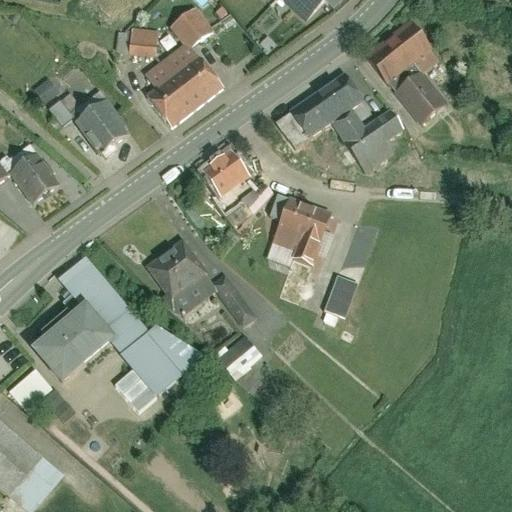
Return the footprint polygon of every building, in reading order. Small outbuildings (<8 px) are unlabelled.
[(284,0),(307,22),(328,0),(284,0)] [(148,100),(163,121),(219,80),(194,46),(216,30),(194,2),(168,21),(182,39),(138,71),(156,95),(148,100)] [(124,32),(124,54),(138,54),(138,32),(124,32)] [(430,41),(381,70),(417,133),(448,115),(431,84),(449,74),(430,41)] [(57,80),(42,89),(53,106),(68,97),(57,80)] [(351,87),(297,127),(315,152),(335,139),(363,179),(391,185),(414,159),(400,144),(409,136),(409,131),(394,119),(386,124),(351,87)] [(130,140),(109,111),(85,128),(107,157),(130,140)] [(207,196),(229,225),(271,192),(258,177),(241,191),(231,179),(249,165),(232,144),(196,172),(212,192),(207,196)] [(59,189),(30,149),(5,168),(33,207),(59,189)] [(0,186),(8,180),(0,168),(0,186)] [(280,299),(298,306),(331,218),(278,198),(270,220),(281,225),(273,246),(296,255),(280,299)] [(184,240),(150,263),(186,316),(215,295),(235,324),(254,311),(225,268),(210,278),(184,240)] [(89,254),(54,279),(74,308),(32,339),(61,379),(113,341),(155,399),(204,364),(149,316),(140,324),(89,254)] [(351,291),(329,283),(317,316),(339,324),(351,291)] [(244,334),(218,353),(234,374),(259,355),(244,334)] [(28,360),(1,383),(15,400),(42,378),(28,360)] [(19,511),(56,469),(4,426),(0,431),(0,501),(12,511),(19,511)] [(84,511),(93,503),(65,478),(35,511),(84,511)]
